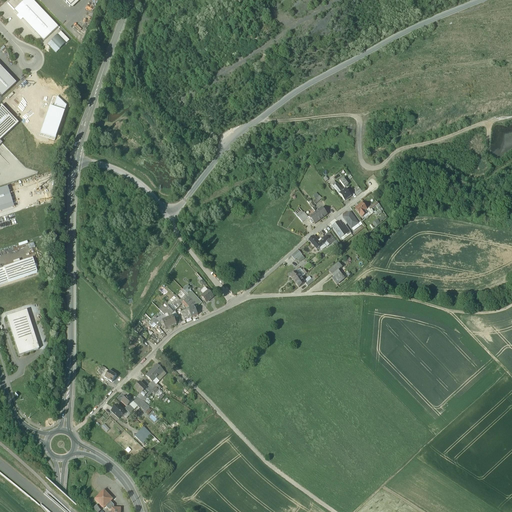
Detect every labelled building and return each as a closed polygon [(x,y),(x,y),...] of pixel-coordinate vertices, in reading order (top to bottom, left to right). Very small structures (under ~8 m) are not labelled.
[(14,11),(25,0),(12,0),(8,4),(14,11)] [(30,0),(25,0),(14,11),(18,16),(17,17),(21,21),(23,20),(44,42),(58,28),(30,0)] [(61,0),(69,9),(78,0),(61,0)] [(60,33),(57,36),(65,45),(69,42),(60,33)] [(47,45),(56,54),(59,50),(51,42),(47,45)] [(0,96),(1,98),(16,84),(0,68),(0,96)] [(53,97),(49,109),(40,136),(54,141),(65,107),(57,99),(53,97)] [(0,108),(0,142),(18,126),(1,108),(0,108)] [(343,178),(339,181),(345,188),(348,185),(343,178)] [(343,191),(337,184),(334,187),(339,194),(343,191)] [(0,208),(12,205),(7,188),(0,190),(0,208)] [(343,191),(339,194),(345,201),(351,196),(346,189),(343,191)] [(315,204),(322,199),(319,196),(315,199),(313,202),(315,204)] [(362,204),(355,209),(362,218),(367,214),(365,212),(367,210),(362,204)] [(322,208),(316,213),(321,220),(327,215),(326,213),(324,210),(322,208)] [(369,208),(367,210),(365,212),(367,214),(368,216),(369,217),(373,213),(370,210),(369,208)] [(307,217),(303,213),(298,217),(302,222),(307,217)] [(321,220),(316,213),(309,217),(315,224),(321,220)] [(343,218),(351,229),(358,224),(350,213),(343,218)] [(343,228),(339,222),(332,227),(341,238),(346,234),(347,234),(343,228)] [(351,233),(345,226),(343,228),(347,234),(346,234),(347,235),(351,233)] [(335,241),(329,233),(325,237),(331,244),(335,241)] [(317,242),(312,237),(308,241),(317,250),(324,244),(327,247),(331,244),(325,237),(320,241),(318,243),(317,242)] [(292,256),(295,260),(301,255),(298,251),(292,256)] [(32,260),(3,269),(7,283),(36,274),(32,260)] [(344,278),(338,271),(342,268),(338,264),(329,272),(334,278),(332,279),(336,284),(340,280),(341,281),(344,278)] [(301,268),(296,272),(301,278),(305,275),(302,271),(301,268)] [(301,278),(296,272),(290,277),(295,282),(301,278)] [(301,278),(295,282),(299,288),(305,283),(301,278)] [(204,295),(201,297),(206,303),(213,297),(208,291),(204,295)] [(189,297),(182,304),(187,310),(194,307),(194,308),(197,305),(194,301),(189,297)] [(170,305),(168,306),(169,306),(174,311),(182,304),(177,298),(170,305)] [(194,307),(187,310),(188,311),(191,318),(197,315),(194,308),(194,307)] [(25,312),(7,317),(6,318),(15,347),(19,357),(24,355),(28,353),(38,350),(26,312),(26,311),(25,312)] [(188,311),(181,314),(184,321),(191,318),(188,311)] [(174,319),(172,316),(167,319),(171,327),(176,325),(175,321),(174,319)] [(160,322),(156,317),(152,320),(157,325),(160,322)] [(167,319),(161,321),(163,324),(164,328),(165,329),(171,327),(167,319)] [(156,365),(151,370),(158,377),(163,372),(156,365)] [(158,377),(151,370),(146,376),(152,382),(152,383),(153,382),(156,379),(158,377)] [(116,376),(108,371),(104,378),(112,383),(116,376)] [(147,388),(140,382),(134,388),(140,394),(144,397),(147,394),(144,392),(147,389),(147,388)] [(144,397),(140,394),(136,398),(143,402),(153,392),(151,391),(155,388),(150,385),(147,388),(147,389),(144,392),(147,394),(144,397)] [(132,401),(127,396),(121,402),(127,407),(129,405),(133,401),(132,401)] [(136,398),(133,400),(140,407),(145,411),(149,407),(145,403),(143,402),(136,398)] [(140,407),(133,400),(132,401),(133,401),(129,405),(134,410),(137,407),(139,408),(140,407)] [(117,405),(111,412),(112,411),(114,414),(114,415),(118,419),(122,416),(125,413),(117,405)] [(134,410),(129,405),(127,407),(125,409),(130,414),(134,410)] [(144,428),(135,437),(142,444),(151,435),(144,428)] [(113,500),(104,490),(94,499),(103,509),(106,507),(110,502),(113,500)] [(110,502),(106,507),(109,510),(111,510),(111,508),(114,508),(114,505),(110,502)]
